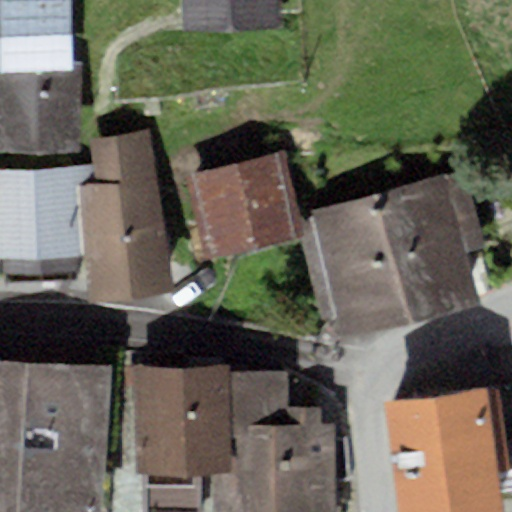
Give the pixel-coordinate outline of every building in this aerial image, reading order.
[(0,0),(0,150),(82,150),(82,68),(70,68),(69,0),(0,0)] [(182,0),(183,31),(280,28),(278,0),(182,0)] [(97,183),(83,185),(86,258),(88,300),(176,292),(150,132),(92,141),(97,183)] [(278,155),(187,175),(206,260),(297,239),(278,155)] [(82,166),(0,170),(0,260),(1,276),(68,272),(68,259),(86,258),(83,185),(82,166)] [(464,169),(295,218),(326,321),(335,318),(341,339),(478,298),(464,252),(486,245),(464,169)] [(100,511),(111,367),(0,359),(0,511),(100,511)] [(230,367),(132,368),(133,475),(144,474),(202,474),(213,474),(231,474),(230,435),(230,372),(230,367)] [(286,372),(230,372),(230,435),(251,435),(251,425),(287,425),(286,372)] [(500,385),(384,402),(399,511),(503,511),(501,494),(511,491),(511,443),(508,444),(500,385)] [(231,474),(213,474),(214,511),(334,511),(332,425),(320,425),(319,408),(292,408),(292,424),(287,425),(251,425),(251,435),(230,435),(231,474)] [(202,511),(202,474),(144,474),(144,511),(202,511)]
